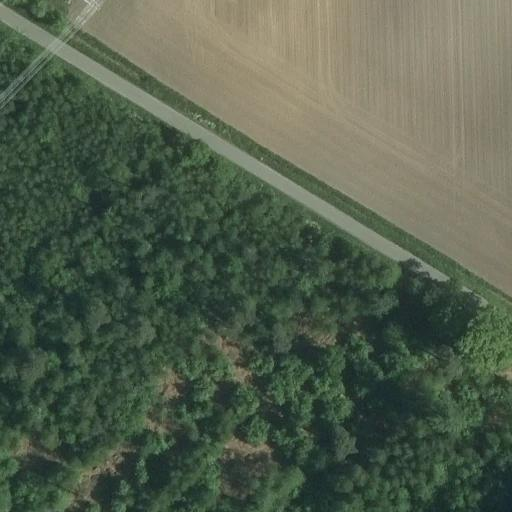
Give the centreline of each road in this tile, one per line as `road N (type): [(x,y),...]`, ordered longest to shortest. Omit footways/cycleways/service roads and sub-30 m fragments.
road 1 (unclassified): [(0,8),(511,318)]
road 2 (track): [(504,312),(471,356),(262,511)]
